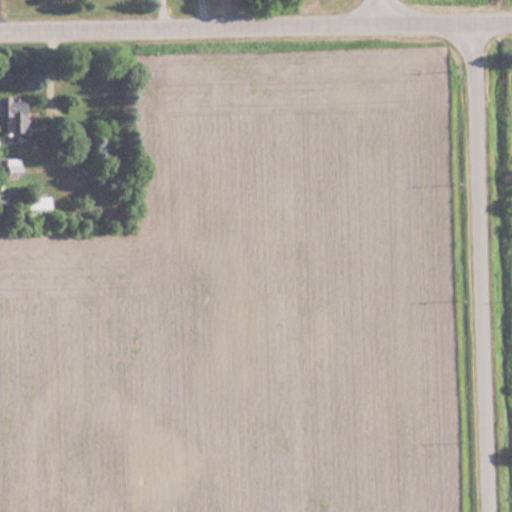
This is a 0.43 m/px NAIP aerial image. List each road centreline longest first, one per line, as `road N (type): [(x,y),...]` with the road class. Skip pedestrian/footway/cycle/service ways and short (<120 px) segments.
road 1 (tertiary): [(0,32),(511,21)]
road 2 (residential): [(466,23),(486,511)]
